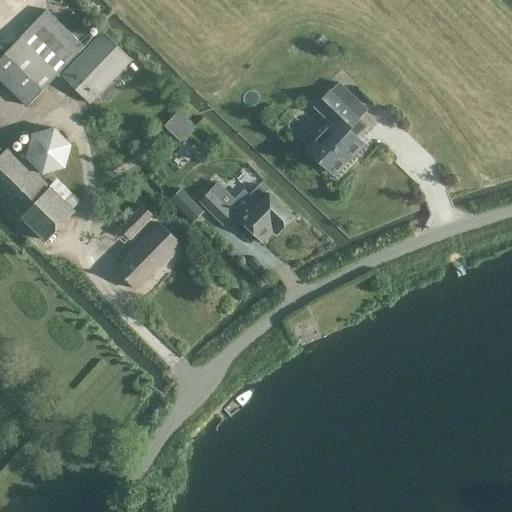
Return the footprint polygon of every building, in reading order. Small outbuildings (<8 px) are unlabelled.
[(86,45),(47,9),(0,59),(0,76),(31,105),(86,45)] [(62,77),(83,97),(90,103),(131,60),(102,33),(62,77)] [(353,95),(340,83),(317,107),(332,122),(308,148),(335,174),(364,144),(355,135),(364,125),(358,119),(359,118),(344,104),(353,95)] [(183,112),(167,128),(181,142),(196,126),(183,112)] [(72,144),(55,127),(32,134),(27,155),(23,159),(38,174),(41,172),(43,174),(66,167),(72,144)] [(169,157),(183,168),(198,150),(184,139),(169,157)] [(54,190),(10,147),(0,156),(0,197),(25,220),(39,206),(54,190)] [(200,201),(224,225),(236,213),(264,240),(274,228),(278,232),(294,216),(261,187),(251,195),(245,190),(236,199),(219,182),(200,201)] [(194,221),(205,210),(182,188),(171,199),(194,221)] [(39,206),(25,220),(48,242),(75,212),(54,190),(39,206)] [(143,206),(127,221),(119,228),(131,240),(153,217),(143,206)] [(161,224),(127,258),(121,265),(142,285),(160,266),(162,268),(183,246),(161,224)]
